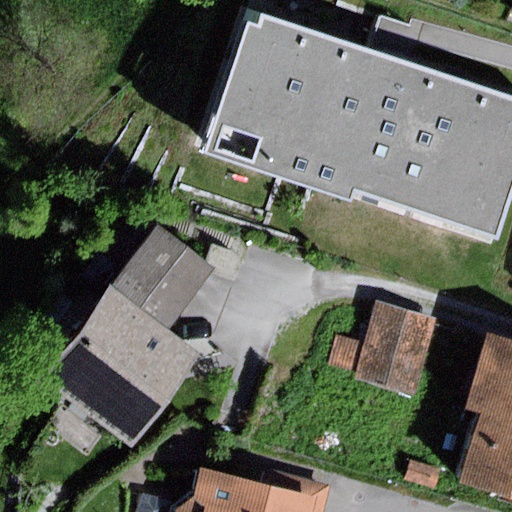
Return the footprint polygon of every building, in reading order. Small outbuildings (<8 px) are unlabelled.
[(511,97),(379,53),(241,6),(237,17),(227,14),(183,144),(339,196),(344,184),(487,233),(511,160),(511,97)] [(136,220),(92,279),(158,329),(204,265),(136,220)] [(85,274),(14,367),(111,440),(181,347),(158,329),(92,279),(85,274)] [(443,322),(365,297),(342,368),(420,393),(443,322)] [(511,338),(465,325),(445,398),(459,401),(439,474),(511,493),(511,338)] [(267,481),(178,460),(169,492),(157,502),(155,511),(312,511),(321,481),(270,468),(267,481)]
